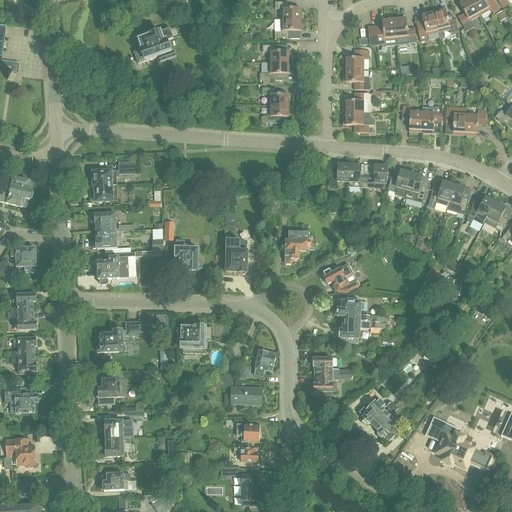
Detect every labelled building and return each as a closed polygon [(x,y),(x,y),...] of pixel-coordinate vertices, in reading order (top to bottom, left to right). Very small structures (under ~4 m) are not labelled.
[(465,30),(466,33),(474,29),(470,22),(480,16),(470,0),(466,0),(459,4),(465,14),(458,17),(465,30)] [(470,0),(480,16),(490,10),(493,15),(500,11),(493,0),(488,0),(486,2),(484,0),(470,0)] [(496,0),(503,9),(510,4),(507,0),(506,0),(496,0)] [(281,20),(301,21),(301,9),(289,9),(288,3),(275,3),(275,10),(281,9),(281,20)] [(450,30),(451,35),(459,33),(455,16),(448,18),(446,10),(434,13),(439,33),(440,40),(445,39),(443,32),(450,30)] [(496,15),(500,22),(506,19),(503,12),(496,15)] [(427,36),(439,33),(434,13),(422,16),(423,22),(416,23),(420,43),(429,41),(427,36)] [(394,20),(396,41),(408,40),(408,44),(416,44),(415,29),(408,30),(407,19),(394,20)] [(301,32),(301,21),(281,20),(275,20),(275,31),(275,38),(288,38),(288,32),(300,32),(301,32)] [(376,42),(376,46),(385,45),(385,42),(396,41),(394,20),(382,21),(383,27),(368,29),(369,43),(376,42)] [(0,66),(9,68),(8,73),(7,80),(13,81),(14,74),(15,69),(19,69),(19,63),(0,61),(4,29),(0,28),(0,66)] [(157,59),(163,76),(179,70),(175,60),(177,60),(174,51),(170,52),(167,42),(173,39),(170,29),(161,32),(149,36),(146,34),(140,36),(139,41),(142,49),(141,50),(134,53),(138,65),(146,63),(157,59)] [(269,63),(289,64),(289,52),(276,52),(276,46),(262,46),(263,53),(269,53),(269,63)] [(343,59),(343,71),(364,71),(364,59),(369,60),(369,51),(354,51),(354,59),(343,59)] [(276,81),(282,81),(282,75),(289,75),(289,64),(269,63),(269,74),(262,74),(260,74),(260,81),(276,81)] [(445,68),(439,70),(439,69),(432,70),(434,78),(446,76),(445,68)] [(354,91),(369,91),(371,89),(371,85),(370,84),(370,83),(370,79),(368,78),(364,78),(364,71),(343,71),(343,83),(354,83),(354,91)] [(485,81),(480,77),(477,82),(481,86),(485,81)] [(268,106),(289,107),(289,95),(276,95),(276,89),(262,89),(262,96),(268,96),(268,106)] [(343,102),(343,114),(364,114),(371,114),(372,112),(372,105),(371,104),(371,96),(369,94),(354,94),(354,102),(343,102)] [(262,124),(279,124),(279,118),(289,118),(289,107),(268,106),(268,117),(262,117),(262,124)] [(510,120),(511,121),(511,107),(511,106),(505,113),(503,111),(499,112),(495,117),(506,125),(510,120)] [(409,133),(421,134),(422,113),(411,112),(411,107),(403,107),(402,121),(410,122),(409,133)] [(422,113),(421,134),(433,134),(434,133),(434,123),(441,124),(442,108),(434,108),(434,109),(423,108),(422,113)] [(453,135),(465,136),(466,116),(466,109),(446,108),(445,124),(453,124),(453,135)] [(465,136),(477,137),(478,126),(485,126),(486,112),(478,111),(477,116),(466,116),(465,136)] [(374,121),(372,119),(371,119),(371,114),(364,114),(343,114),(343,126),(355,126),(355,134),(369,134),(369,126),(374,126),(374,121)] [(93,188),(95,188),(117,187),(117,186),(117,178),(119,178),(119,176),(136,175),(135,165),(118,165),(118,171),(112,172),(93,172),(93,180),(91,182),(91,186),(93,187),(93,188)] [(337,182),(349,183),(350,165),(338,165),(338,175),(330,174),(330,188),(337,188),(337,182)] [(360,189),(367,189),(368,175),(361,175),(361,166),(350,165),(349,183),(350,183),(349,189),(360,189)] [(367,189),(385,190),(385,185),(386,185),(387,167),(375,166),(375,175),(368,175),(367,189)] [(395,196),(405,199),(412,174),(401,171),(398,180),(391,178),(388,191),(395,193),(395,196)] [(427,188),(420,186),(423,177),(412,174),(405,199),(422,204),(423,201),(427,188)] [(23,209),(25,209),(27,207),(29,200),(31,199),(32,194),(31,191),(30,191),(32,184),(31,181),(11,177),(11,178),(3,176),(2,182),(4,183),(2,187),(7,187),(6,192),(0,191),(0,202),(5,204),(23,209)] [(454,185),(443,182),(440,191),(433,190),(429,202),(447,207),(452,192),(454,185)] [(446,211),(464,216),(469,200),(462,198),(465,188),(454,185),(452,192),(447,207),(446,211)] [(117,187),(95,188),(95,203),(98,203),(99,204),(102,204),(103,203),(113,202),(118,202),(117,188),(117,187)] [(484,224),(485,224),(496,203),(486,197),(481,206),(474,203),(468,215),(469,215),(467,218),(468,219),(467,222),(471,225),(473,221),(483,226),(484,224)] [(267,201),(267,214),(277,215),(278,202),(267,201)] [(496,203),(485,224),(495,230),(495,229),(501,232),(507,221),(501,217),(506,208),(496,203)] [(328,204),(329,216),(341,215),(340,208),(337,208),(336,204),(328,204)] [(117,232),(117,233),(135,231),(135,226),(119,227),(119,230),(117,230),(116,215),(95,216),(91,216),(91,224),(95,224),(96,224),(96,233),(117,232)] [(235,222),(227,222),(227,230),(235,230),(235,222)] [(174,224),(166,224),(165,241),(173,241),(174,224)] [(511,226),(501,239),(504,242),(507,239),(509,240),(508,241),(511,243),(511,226)] [(96,250),(117,249),(117,233),(117,232),(96,233),(97,241),(96,241),(96,242),(92,242),(93,250),(96,250)] [(285,264),(292,264),(292,260),(299,260),(300,252),(306,253),(307,234),(289,233),(289,241),(286,241),(285,264)] [(152,240),(153,252),(163,251),(163,240),(152,240)] [(198,250),(187,249),(187,246),(185,246),(185,242),(176,241),(176,249),(175,249),(174,265),(178,265),(178,271),(198,272),(198,270),(203,270),(202,262),(198,262),(198,250)] [(240,275),(244,275),(245,274),(247,274),(248,252),(239,251),(240,241),(227,241),(226,251),(226,273),(237,273),(237,274),(239,274),(240,275)] [(24,268),(24,274),(35,274),(34,268),(35,268),(34,248),(15,248),(15,249),(10,249),(10,258),(15,258),(15,268),(24,268)] [(100,284),(102,286),(106,286),(108,284),(108,280),(120,280),(120,279),(124,279),(129,279),(128,257),(134,257),(133,253),(118,253),(118,258),(109,258),(103,258),(103,262),(98,263),(98,271),(98,281),(100,280),(100,284)] [(448,262),(443,269),(455,277),(459,269),(448,262)] [(340,292),(342,296),(360,287),(357,280),(349,284),(346,279),(354,275),(349,265),(332,273),(330,270),(323,273),(325,277),(324,277),(328,285),(332,283),(338,294),(340,292)] [(0,276),(11,280),(13,276),(11,270),(0,266),(0,276)] [(432,268),(425,279),(436,286),(439,280),(444,283),(449,275),(444,271),(442,275),(432,268)] [(470,287),(478,293),(481,288),(473,281),(472,283),(470,281),(467,285),(470,288),(470,287)] [(445,295),(460,298),(462,286),(447,284),(445,295)] [(482,289),(478,293),(483,298),(487,293),(482,289)] [(8,313),(8,314),(33,313),(33,303),(36,303),(36,295),(13,296),(14,303),(17,303),(18,309),(11,309),(11,313),(8,313)] [(492,302),(501,308),(504,304),(495,297),(492,302)] [(475,310),(491,322),(498,312),(483,300),(475,310)] [(343,321),(360,322),(361,303),(342,302),(338,302),(338,310),(337,310),(337,317),(343,317),(343,321)] [(456,309),(465,317),(470,310),(462,303),(456,309)] [(365,306),(363,314),(371,316),(373,308),(365,306)] [(18,318),(18,331),(37,331),(37,323),(34,323),(33,313),(8,314),(7,319),(18,318)] [(363,316),(362,322),(378,323),(380,323),(384,324),(397,327),(398,322),(383,318),(380,317),(363,316)] [(168,317),(157,317),(157,328),(168,327),(168,317)] [(340,344),(349,344),(349,339),(359,340),(360,322),(343,321),(342,331),(340,330),(339,339),(340,339),(340,344)] [(101,354),(124,353),(123,344),(132,343),(132,337),(144,336),(143,322),(126,323),(126,331),(123,331),(113,332),(113,335),(101,335),(101,337),(101,344),(98,344),(96,346),(97,352),(98,354),(101,354)] [(195,327),(195,328),(182,328),(182,329),(177,329),(177,338),(180,339),(180,344),(181,344),(181,350),(183,350),(183,355),(205,355),(205,351),(206,338),(211,339),(211,329),(206,329),(206,328),(195,327)] [(18,356),(35,356),(35,347),(36,347),(36,339),(19,340),(14,340),(14,348),(18,348),(18,355),(18,356)] [(419,354),(431,364),(439,354),(426,344),(419,354)] [(143,360),(143,350),(130,350),(131,360),(143,360)] [(254,376),(263,377),(265,372),(272,373),(274,366),(276,357),(275,357),(276,354),(268,352),(268,353),(259,352),(254,376)] [(26,375),(26,378),(31,378),(38,377),(38,373),(37,373),(37,365),(35,365),(35,356),(18,356),(17,356),(11,356),(12,365),(19,365),(19,373),(19,376),(26,375)] [(317,368),(317,376),(351,375),(352,375),(352,371),(332,371),(332,367),(337,367),(336,359),(332,359),(313,359),(314,368),(317,368)] [(214,381),(222,384),(230,388),(235,377),(225,373),(224,375),(217,373),(214,381)] [(333,392),(333,393),(337,393),(337,384),(332,384),(332,381),(339,381),(339,380),(351,380),(351,375),(317,376),(317,384),(314,384),(314,393),(333,392)] [(98,399),(98,407),(115,406),(115,398),(121,398),(127,398),(126,387),(120,387),(120,381),(103,381),(103,390),(99,390),(97,392),(97,398),(98,399)] [(11,415),(16,415),(35,414),(35,404),(39,404),(38,395),(33,395),(32,388),(21,389),(16,389),(5,389),(5,403),(10,403),(11,415)] [(231,405),(261,406),(262,390),(232,389),(231,395),(225,395),(224,405),(231,405)] [(385,438),(389,442),(395,436),(392,433),(399,426),(390,417),(394,413),(394,414),(404,404),(400,400),(387,414),(374,428),(377,431),(377,435),(382,439),(384,438),(385,438)] [(370,425),(374,428),(387,414),(381,409),(376,403),(375,403),(368,410),(365,407),(359,413),(363,418),(363,421),(367,425),(370,425)] [(412,420),(418,424),(426,412),(419,408),(412,420)] [(511,441),(511,414),(501,436),(511,441)] [(443,422),(431,417),(428,424),(429,425),(429,424),(440,429),(443,422)] [(101,430),(102,432),(105,432),(106,440),(131,439),(134,439),(133,429),(123,429),(123,421),(104,422),(104,423),(102,423),(101,424),(101,430)] [(259,443),(260,426),(242,425),(237,425),(236,437),(242,437),(242,443),(259,443)] [(443,457),(441,461),(450,465),(452,461),(457,463),(456,464),(465,468),(468,461),(485,469),(491,456),(483,452),(482,454),(471,449),(472,448),(466,446),(467,443),(461,440),(462,437),(453,433),(451,436),(439,431),(435,441),(440,443),(435,453),(443,457)] [(504,449),(508,442),(495,434),(490,440),(504,449)] [(103,458),(106,459),(106,458),(124,457),(124,454),(135,453),(134,444),(132,445),(131,439),(106,440),(106,448),(106,449),(103,449),(101,451),(101,456),(103,458)] [(26,466),(26,468),(33,468),(33,466),(35,466),(34,447),(28,447),(28,440),(16,441),(15,440),(14,440),(6,441),(6,460),(12,459),(11,457),(17,456),(17,467),(26,466)] [(168,442),(169,458),(179,458),(178,442),(168,442)] [(241,462),(258,463),(259,454),(255,453),(255,449),(241,449),(234,448),(234,454),(241,455),(241,462)] [(180,453),(181,468),(192,468),(192,454),(190,454),(190,453),(180,453)] [(103,483),(104,492),(124,491),(128,491),(128,482),(131,482),(130,475),(123,475),(115,475),(115,472),(108,472),(108,475),(107,475),(104,476),(102,477),(102,481),(104,483),(103,483)] [(242,507),(258,507),(258,506),(260,506),(260,499),(258,499),(258,485),(260,485),(260,478),(258,478),(258,477),(252,477),(242,477),(242,507)] [(144,488),(145,497),(148,496),(161,496),(165,496),(165,487),(144,488)] [(161,496),(148,496),(153,505),(152,506),(156,511),(162,511),(170,507),(175,503),(169,494),(163,498),(161,496)]
